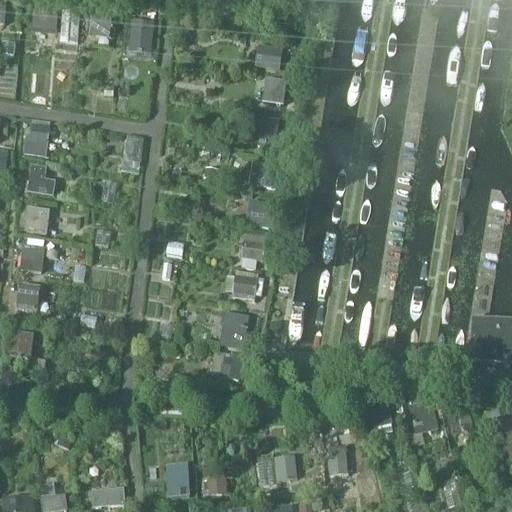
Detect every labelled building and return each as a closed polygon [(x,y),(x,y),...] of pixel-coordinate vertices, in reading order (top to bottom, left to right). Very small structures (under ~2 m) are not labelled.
[(34,11),(32,38),(57,39),(59,8),(39,6),(39,11),(34,11)] [(91,17),(89,39),(115,42),(117,20),(91,17)] [(133,23),(130,47),(152,50),(155,27),(133,23)] [(259,48),(255,69),(279,73),(283,52),(259,48)] [(289,67),(287,74),(294,75),(296,68),(289,67)] [(266,81),(263,106),(284,108),(287,84),(266,81)] [(263,123),(258,152),(275,154),(279,125),(263,123)] [(27,139),(24,158),(47,162),(51,130),(32,128),(31,140),(27,139)] [(0,153),(0,177),(6,179),(9,155),(0,153)] [(264,167),(260,190),(281,193),(285,171),(264,167)] [(32,169),(28,196),(54,201),(56,185),(46,184),(48,172),(32,169)] [(207,171),(205,181),(217,183),(219,173),(207,171)] [(259,205),(255,229),(270,231),(274,208),(259,205)] [(29,212),(25,237),(47,240),(50,214),(29,212)] [(244,246),(242,264),(244,264),(243,273),(256,275),(257,266),(263,266),(267,242),(246,239),(246,246),(244,246)] [(26,251),(23,276),(44,278),(47,253),(46,253),(27,251),(26,251)] [(228,279),(225,295),(234,296),(256,299),(256,298),(262,298),(264,284),(258,284),(258,282),(236,279),(236,280),(228,279)] [(21,288),(17,314),(38,316),(41,290),(21,288)] [(226,316),(219,349),(243,354),(249,320),(226,316)] [(511,370),(511,325),(473,324),(470,368),(511,370)] [(14,336),(11,358),(32,361),(35,339),(14,336)] [(220,380),(220,381),(239,385),(243,361),(224,358),(220,380)] [(33,361),(32,370),(43,372),(45,363),(33,361)] [(317,385),(318,369),(270,368),(269,384),(297,385),(317,385)] [(382,411),(370,414),(374,433),(375,432),(391,429),(393,429),(389,410),(388,410),(387,407),(381,408),(382,411)] [(423,407),(409,411),(416,439),(423,437),(439,433),(434,411),(431,412),(430,408),(423,410),(423,407)] [(466,413),(448,418),(454,440),(472,435),(466,413)] [(511,413),(490,416),(491,422),(493,439),(511,436),(511,413)] [(28,418),(17,419),(18,429),(29,428),(28,418)] [(61,442),(58,449),(69,453),(71,446),(61,442)] [(330,459),(328,459),(330,481),(330,482),(349,480),(347,457),(330,459)] [(295,462),(275,464),(275,465),(278,488),(298,486),(297,481),(295,462)] [(190,469),(168,470),(168,478),(170,501),(192,500),(190,477),(190,469)] [(324,477),(309,479),(310,486),(325,484),(324,477)] [(208,484),(203,484),(204,502),(228,501),(226,481),(208,482),(208,484)] [(126,492),(94,495),(95,511),(128,509),(126,492)] [(67,511),(66,498),(41,501),(42,511),(67,511)] [(29,502),(2,504),(2,511),(33,511),(32,501),(29,502)]
